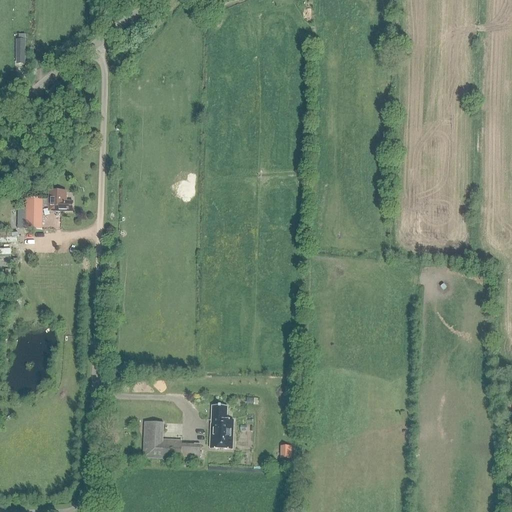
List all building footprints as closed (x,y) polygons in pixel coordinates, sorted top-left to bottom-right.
[(49,200),(48,208),(48,212),(72,213),(72,202),(66,202),(66,194),(49,194),(49,200)] [(42,200),(25,199),(25,210),(17,209),(17,228),(25,228),(25,231),(42,231),(42,208),(42,200)] [(226,421),(227,407),(212,406),(210,449),(233,450),(234,422),(226,421)] [(143,440),(162,441),(163,424),(144,423),(143,440)] [(181,460),(181,444),(181,442),(162,441),(143,440),(142,459),(181,460)] [(181,444),(181,460),(194,461),(194,445),(181,444)] [(282,451),(280,451),(280,459),(290,459),(291,447),(283,447),(282,451)]
